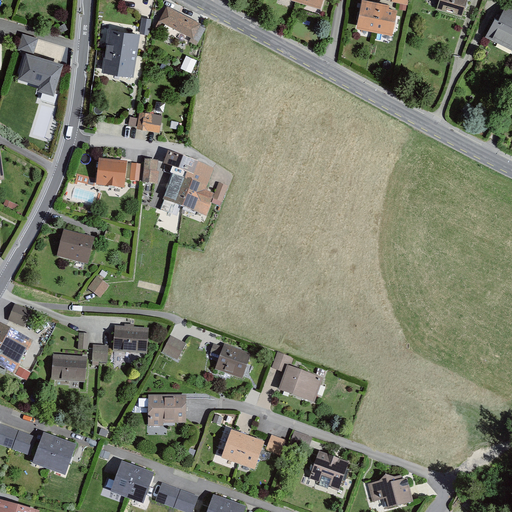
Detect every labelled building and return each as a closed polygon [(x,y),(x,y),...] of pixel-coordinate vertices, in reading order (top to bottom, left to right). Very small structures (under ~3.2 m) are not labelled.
[(282,0),(281,4),(319,14),(322,0),(282,0)] [(443,0),(440,12),(461,18),(465,0),(443,0)] [(372,6),(365,5),(361,27),(391,33),(396,11),(388,9),(372,6)] [(511,6),(511,5),(501,23),(498,22),(489,39),(511,50),(511,6)] [(199,27),(168,10),(162,21),(193,38),(199,27)] [(153,22),(143,20),(141,34),(151,35),(153,22)] [(112,33),(106,72),(133,75),(134,66),(137,44),(138,37),(112,33)] [(37,41),(24,37),(21,49),(34,53),(37,41)] [(188,53),(182,66),(193,71),(199,58),(188,53)] [(61,67),(29,57),(22,79),(42,85),(41,89),(54,92),(61,67)] [(162,109),(155,108),(154,117),(142,115),(139,132),(159,135),(162,109)] [(139,119),(131,117),(129,125),(137,127),(139,119)] [(193,164),(172,156),(168,168),(178,172),(176,179),(167,202),(205,216),(212,198),(204,195),(206,189),(213,171),(193,164)] [(126,166),(102,163),(99,186),(123,189),(126,166)] [(146,168),(134,167),(133,183),(156,185),(158,164),(146,163),(146,168)] [(228,189),(220,186),(215,200),(223,203),(228,189)] [(93,244),(66,236),(59,257),(87,265),(93,244)] [(108,289),(98,281),(90,291),(101,298),(108,289)] [(34,316),(18,308),(11,321),(28,329),(34,316)] [(133,327),(117,327),(116,352),(146,353),(147,331),(133,331),(133,327)] [(31,344),(0,328),(0,367),(15,375),(31,344)] [(185,346),(172,340),(165,355),(178,361),(185,346)] [(250,357),(216,347),(213,357),(223,360),(219,373),(242,381),(250,357)] [(108,350),(95,349),(94,367),(107,368),(108,350)] [(292,362),(280,357),(274,370),(287,376),(281,392),(313,405),(321,383),(289,370),(292,362)] [(87,361),(56,359),(54,381),(86,383),(87,361)] [(20,368),(17,375),(28,380),(31,372),(20,368)] [(186,400),(151,400),(151,431),(164,431),(164,424),(186,424),(186,400)] [(218,416),(216,422),(223,425),(226,418),(218,416)] [(38,442),(2,429),(0,434),(0,444),(33,456),(38,442)] [(263,446),(233,436),(225,461),(255,471),(263,446)] [(312,442),(296,436),(293,443),(309,449),(312,442)] [(74,448),(47,438),(37,466),(64,476),(74,448)] [(287,445),(273,440),(269,453),(282,458),(287,445)] [(349,466),(322,456),(313,479),(340,490),(349,466)] [(152,477),(125,467),(115,494),(142,504),(152,477)] [(381,487),(370,489),(375,505),(389,502),(392,511),(412,505),(407,481),(396,483),(389,480),(381,487)] [(192,511),(197,499),(163,487),(158,502),(188,511),(192,511)] [(5,498),(0,511),(44,511),(45,511),(5,498)] [(243,511),(215,501),(210,511),(243,511)]
